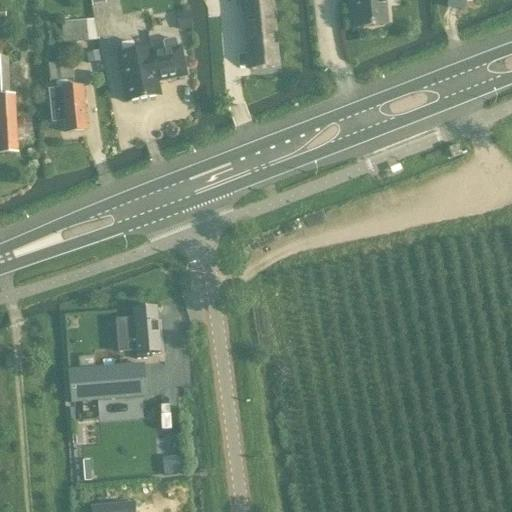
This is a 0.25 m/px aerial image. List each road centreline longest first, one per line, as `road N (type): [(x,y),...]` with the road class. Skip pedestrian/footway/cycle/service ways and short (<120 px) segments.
road 1 (residential): [(203,230),(511,106)]
road 2 (tertiary): [(242,511),(203,230)]
road 3 (primary): [(511,51),(323,120),(292,150)]
road 4 (primary): [(292,150),(330,150),(511,77)]
road 5 (unclassified): [(0,299),(203,230)]
road 6 (primary): [(27,249),(116,230),(140,206)]
road 7 (primary): [(140,206),(109,205),(59,225),(27,249)]
